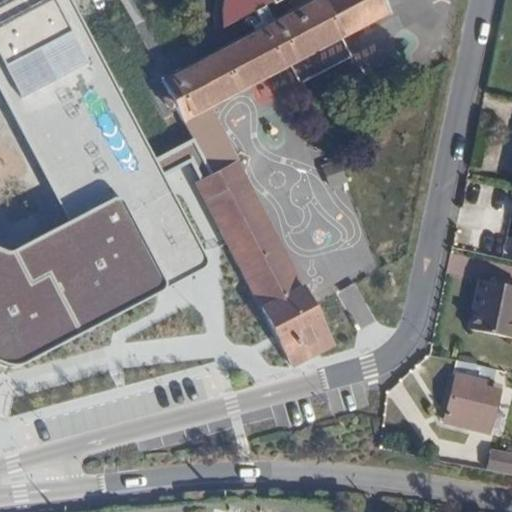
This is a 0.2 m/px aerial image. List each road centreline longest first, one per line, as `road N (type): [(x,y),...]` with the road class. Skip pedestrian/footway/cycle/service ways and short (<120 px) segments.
road 1 (residential): [(481,0),(413,326),(391,356),(0,467)]
road 2 (tertiary): [(0,495),(243,472),(383,481),(511,502)]
